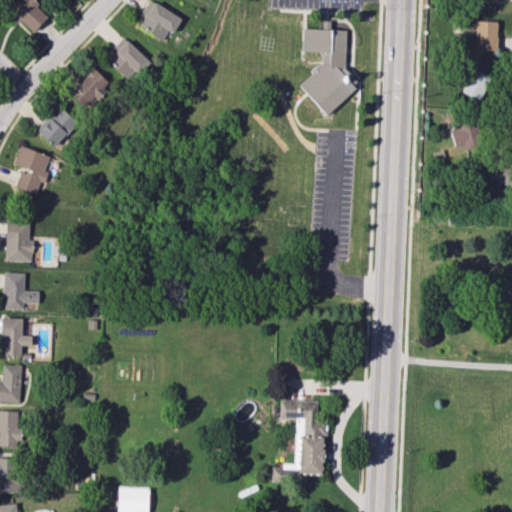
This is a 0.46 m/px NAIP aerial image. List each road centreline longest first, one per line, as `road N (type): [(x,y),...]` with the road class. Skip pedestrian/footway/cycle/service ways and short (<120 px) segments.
road 1 (secondary): [(378,511),(400,0)]
road 2 (residential): [(103,0),(0,114)]
